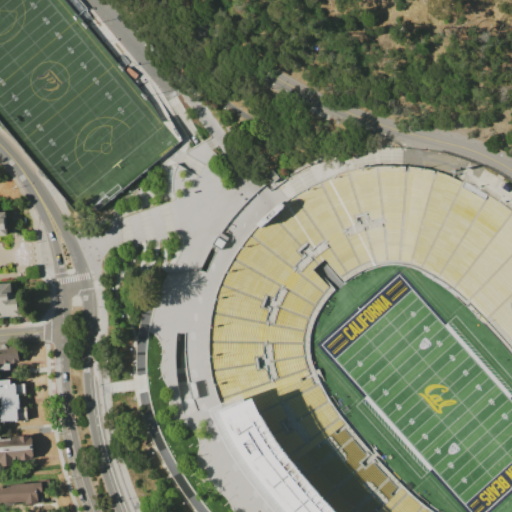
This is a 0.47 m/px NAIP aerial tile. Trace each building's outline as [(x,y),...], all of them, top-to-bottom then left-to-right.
[(61,0),(136,87),(152,105),(164,121),(170,120),(180,138),(178,140),(86,218),(56,183),(0,117),(0,0),(61,0)] [(287,511),(511,511),(511,205),(509,203),(465,179),(426,168),(398,165),(361,168),(350,171),(325,178),(296,195),(268,216),(245,243),(229,269),(218,302),(214,338),(215,377),(225,414),(240,447),(264,485),(287,511)] [(116,217),(122,240),(132,237),(134,244),(169,235),(166,226),(171,225),(168,211),(176,209),(174,202),(116,217)] [(0,236),(9,236),(7,212),(0,212),(0,236)] [(212,245),(219,233),(227,238),(220,250),(212,245)] [(146,333),(164,338),(164,337),(174,340),(177,332),(179,332),(191,287),(188,287),(196,259),(184,256),(186,250),(179,248),(172,271),(171,270),(168,281),(162,279),(146,333)] [(0,316),(27,315),(25,292),(13,293),(13,281),(0,282),(0,316)] [(0,348),(0,368),(23,367),(21,347),(0,348)] [(0,379),(0,398),(5,398),(6,409),(1,410),(2,421),(29,420),(29,408),(23,409),(23,396),(29,396),(28,383),(15,383),(14,379),(0,379)] [(0,440),(0,460),(4,460),(4,468),(15,468),(15,460),(34,459),(33,438),(26,439),(26,436),(18,437),(18,439),(0,440)] [(0,486),(0,502),(6,502),(6,506),(43,503),(42,482),(11,485),(11,486),(0,486)]
